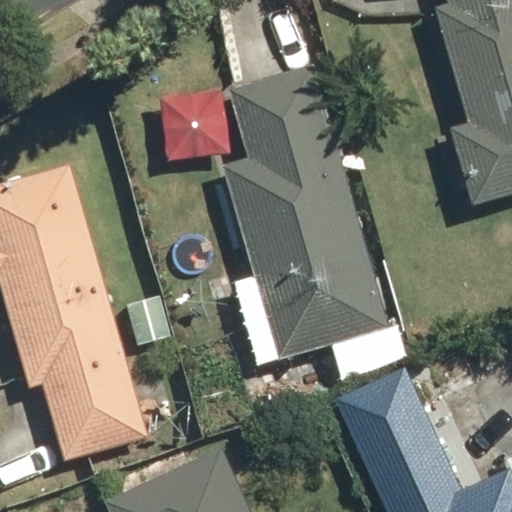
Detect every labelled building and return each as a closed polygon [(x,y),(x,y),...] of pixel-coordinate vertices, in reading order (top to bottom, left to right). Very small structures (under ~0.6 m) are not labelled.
[(511,195),(511,0),(454,0),(444,3),(478,120),(457,126),(480,205),(511,195)] [(400,327),(323,62),(236,86),(256,156),(230,163),(286,359),(400,327)] [(157,436),(79,163),(0,185),(0,274),(6,273),(39,388),(51,385),(73,460),(157,436)] [(174,287),(128,298),(141,353),(187,342),(174,287)] [(414,364),(342,397),(395,511),(511,511),(511,468),(472,488),(414,364)] [(261,511),(232,445),(113,498),(119,511),(261,511)]
